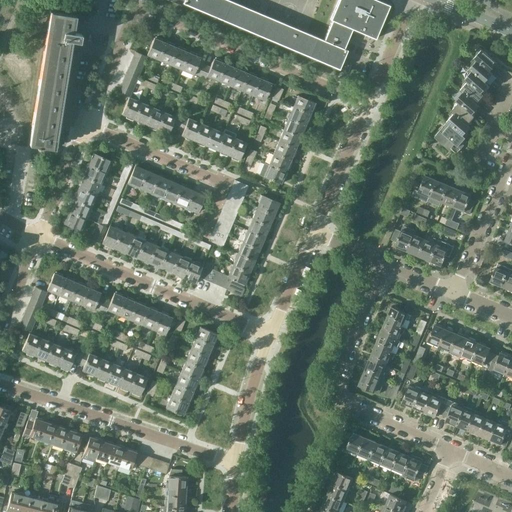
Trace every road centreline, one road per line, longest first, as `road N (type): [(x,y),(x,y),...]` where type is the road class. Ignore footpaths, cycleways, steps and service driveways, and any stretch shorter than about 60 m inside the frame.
road 1 (residential): [(370,104),(145,12),(129,23),(87,126)]
road 2 (residential): [(449,449),(340,399),(338,376),(385,263)]
road 3 (residential): [(271,335),(38,238)]
road 4 (residential): [(236,462),(0,383)]
road 5 (residential): [(200,238),(219,184),(87,126)]
road 6 (residential): [(454,292),(511,157)]
road 7 (residential): [(315,233),(370,104)]
road 8 (residential): [(236,462),(271,335)]
road 9 (residential): [(87,126),(38,238)]
